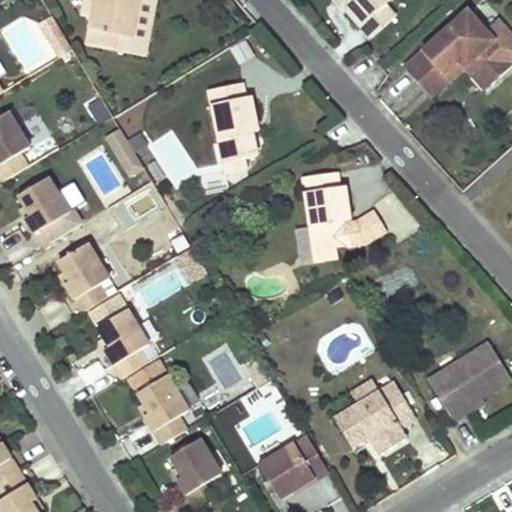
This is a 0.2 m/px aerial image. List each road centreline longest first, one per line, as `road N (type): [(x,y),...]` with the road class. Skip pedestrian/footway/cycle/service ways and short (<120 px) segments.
road 1 (residential): [(511,276),(265,0)]
road 2 (residential): [(115,511),(0,320)]
